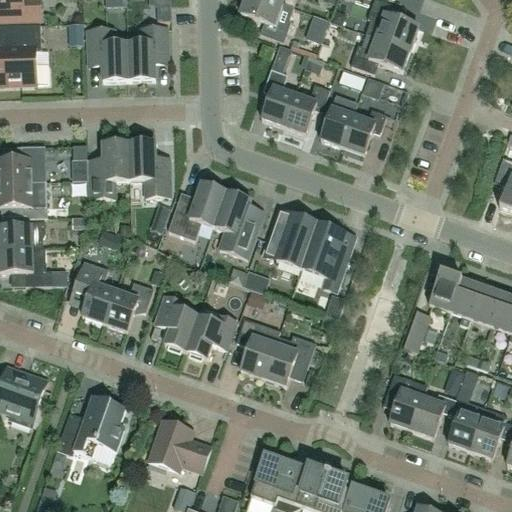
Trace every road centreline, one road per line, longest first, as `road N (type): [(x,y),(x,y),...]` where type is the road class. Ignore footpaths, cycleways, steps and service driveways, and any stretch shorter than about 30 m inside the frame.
road 1 (residential): [(511,509),(367,459),(332,436),(286,428),(0,329)]
road 2 (residential): [(422,221),(213,149),(210,112)]
road 3 (residential): [(422,221),(500,0)]
road 4 (residential): [(0,120),(210,112)]
